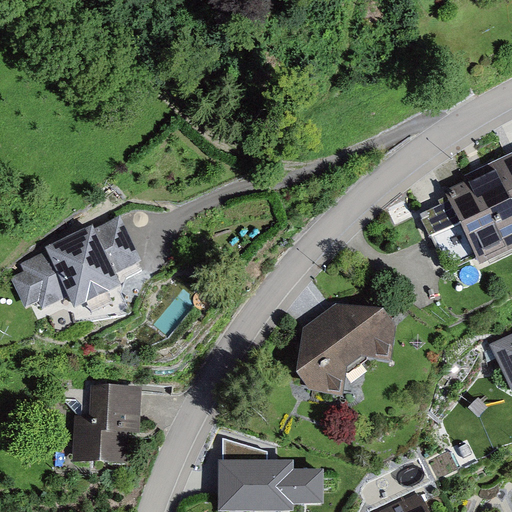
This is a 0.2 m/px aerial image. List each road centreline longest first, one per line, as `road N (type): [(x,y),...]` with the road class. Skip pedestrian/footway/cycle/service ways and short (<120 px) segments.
road 1 (residential): [(152,511),(228,351),(290,270),(410,158),(511,95)]
road 2 (track): [(440,137),(430,124),(416,125),(332,162),(251,156),(180,108),(71,0)]
